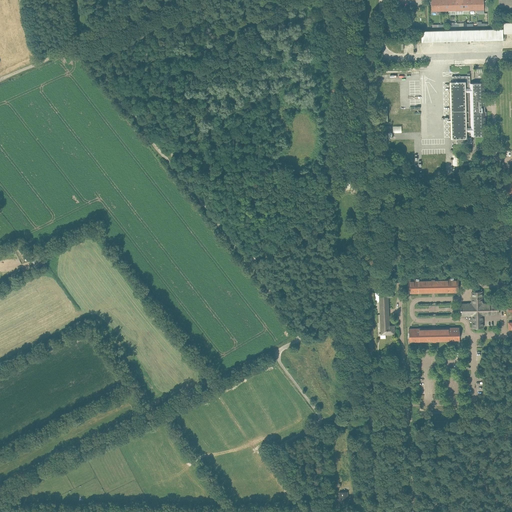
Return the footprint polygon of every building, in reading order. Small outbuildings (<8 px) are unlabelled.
[(438,0),(431,0),(431,11),(439,11),(438,0)] [(438,0),(439,11),(448,11),(448,2),(447,0),(438,0)] [(447,0),(448,2),(448,11),(455,11),(454,0),(447,0)] [(462,10),(462,2),(462,0),(454,0),(455,11),(462,10)] [(450,82),(452,138),(453,138),(456,138),(456,144),(471,143),(471,136),(486,135),(485,111),(483,111),(483,107),(485,107),(484,82),(470,83),(470,76),(452,76),(452,81),(451,81),(451,82),(450,82)] [(392,133),(394,133),(394,127),(385,127),(385,143),(389,143),(389,139),(392,139),(392,133)] [(344,179),(346,189),(352,188),(350,178),(344,179)] [(391,267),(390,267),(389,262),(383,262),(384,267),(383,267),(383,271),(391,271),(391,267)] [(408,280),(408,293),(458,292),(458,279),(408,280)] [(387,297),(392,296),(392,289),(379,290),(380,312),(388,311),(387,297)] [(472,304),(460,304),(461,315),(472,315),(472,327),(483,327),(482,315),(490,315),(490,314),(498,313),(498,304),(490,305),(490,304),(482,304),(482,291),(472,291),(472,304)] [(389,326),(388,311),(380,312),(381,334),(394,333),(394,326),(389,326)] [(409,342),(459,340),(459,328),(409,329),(409,342)] [(344,501),(348,501),(347,492),(339,492),(339,500),(344,500),(344,501)]
